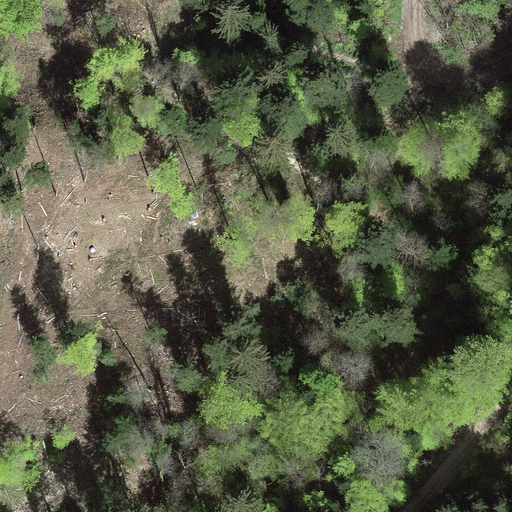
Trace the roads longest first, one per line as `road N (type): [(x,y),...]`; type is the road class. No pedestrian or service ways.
road 1 (track): [(511,124),(487,160),(441,295),(368,396),(315,452),(295,511)]
road 2 (track): [(410,511),(511,397)]
road 3 (track): [(417,24),(421,55),(440,70),(478,73),(511,60)]
